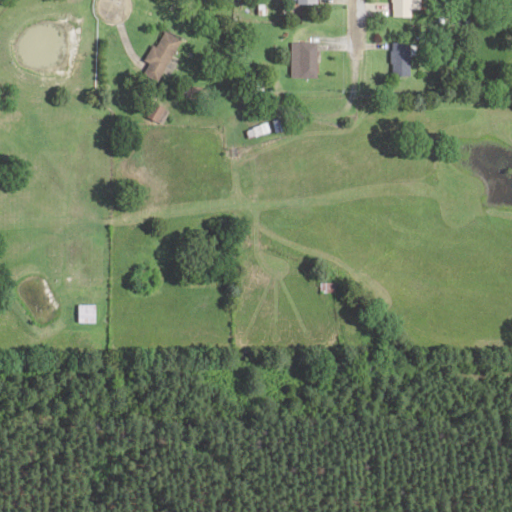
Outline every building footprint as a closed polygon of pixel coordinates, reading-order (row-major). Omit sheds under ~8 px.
[(407,14),(407,4),(414,4),(413,0),(387,0),(388,14),(407,14)] [(174,38),(154,29),(134,73),(153,82),(174,38)] [(404,40),(387,40),(387,74),(404,74),(404,40)] [(311,76),(311,41),(286,41),(286,76),(311,76)] [(178,97),(204,97),(204,86),(178,86),(178,97)] [(161,111),(147,102),(139,115),(153,123),(161,111)] [(72,320),(89,320),(89,302),(72,302),(72,320)]
